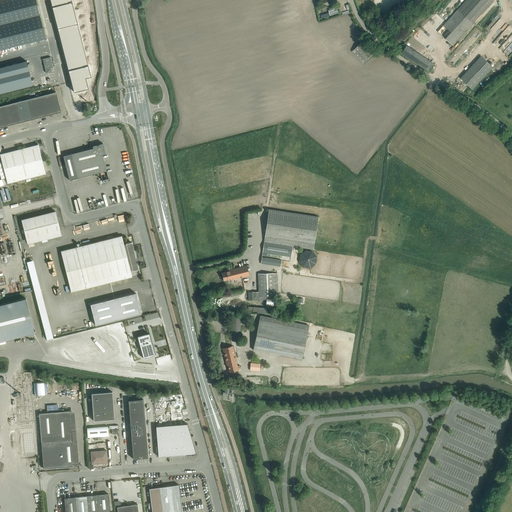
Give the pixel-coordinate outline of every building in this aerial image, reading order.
[(0,0),(0,49),(46,39),(35,0),(0,0)] [(453,45),(493,1),(492,0),(465,0),(438,31),(453,45)] [(72,2),(52,7),(55,18),(75,13),(72,2)] [(328,10),(330,15),(339,12),(337,7),(328,10)] [(75,13),(55,18),(58,28),(77,24),(75,13)] [(440,28),(442,25),(433,17),(431,20),(411,42),(420,50),(440,28)] [(77,24),(58,28),(60,39),(80,34),(77,24)] [(80,34),(60,39),(63,50),(83,45),(80,34)] [(371,57),(360,44),(352,52),(363,64),(371,57)] [(83,45),(63,50),(66,60),(85,55),(83,45)] [(434,63),(407,45),(402,53),(429,71),(434,63)] [(85,55),(66,60),(68,71),(88,66),(85,55)] [(481,56),(461,78),(473,90),(493,67),(481,56)] [(53,67),(51,57),(43,59),(46,73),(51,71),(50,68),(53,67)] [(39,86),(33,61),(20,64),(26,89),(39,86)] [(88,66),(68,71),(71,81),(74,92),(88,89),(85,78),(91,77),(88,66)] [(61,112),(56,92),(46,95),(51,114),(61,112)] [(51,114),(46,95),(36,97),(41,117),(51,114)] [(41,117),(36,97),(26,100),(31,119),(41,117)] [(31,119),(26,100),(17,102),(22,122),(31,119)] [(22,122),(17,102),(7,105),(12,124),(22,122)] [(12,124),(7,105),(0,106),(0,117),(2,127),(12,124)] [(93,148),(71,154),(63,156),(69,180),(106,171),(102,154),(105,154),(103,143),(100,144),(99,145),(97,146),(96,145),(93,146),(93,148)] [(38,144),(0,154),(8,183),(45,174),(38,144)] [(314,244),(319,217),(269,209),(265,236),(314,244)] [(55,210),(21,220),(27,241),(61,232),(55,210)] [(132,242),(126,243),(126,244),(124,245),(122,236),(61,251),(71,292),(132,276),(130,270),(132,270),(133,271),(139,269),(132,242)] [(264,242),(263,246),(262,252),(291,257),(293,246),(264,242)] [(282,260),(264,257),(264,256),(263,255),(263,256),(262,256),(262,257),(261,263),(281,266),(282,260)] [(232,280),(249,275),(247,266),(229,270),(230,271),(222,273),(224,280),(231,279),(232,280)] [(273,273),(266,273),(258,273),(258,291),(252,292),(252,297),(278,296),(277,273),(273,273)] [(90,304),(96,325),(141,314),(136,293),(90,304)] [(0,304),(0,340),(34,332),(26,298),(0,304)] [(231,340),(233,340),(240,341),(241,317),(232,316),(231,340)] [(301,360),(308,330),(259,319),(253,350),(301,360)] [(149,333),(137,337),(144,359),(144,358),(144,356),(154,354),(154,356),(155,355),(153,349),(153,348),(152,344),(152,343),(151,343),(149,333)] [(237,366),(232,346),(223,348),(227,365),(228,365),(230,372),(238,370),(238,369),(241,368),(240,365),(237,366)] [(92,393),(94,421),(115,419),(113,392),(92,393)] [(128,400),(133,459),(148,458),(143,399),(128,400)] [(78,465),(75,430),(71,430),(69,411),(38,413),(43,469),(78,465)] [(156,426),(158,457),(190,454),(190,453),(195,451),(192,439),(189,439),(188,429),(189,429),(187,424),(156,426)] [(118,425),(109,426),(109,428),(112,428),(112,433),(119,433),(118,425)] [(107,426),(86,427),(87,437),(108,436),(107,426)] [(107,450),(91,451),(91,463),(108,462),(107,450)] [(182,511),(179,485),(149,488),(152,511),(182,511)] [(110,511),(108,494),(64,498),(65,511),(110,511)]
